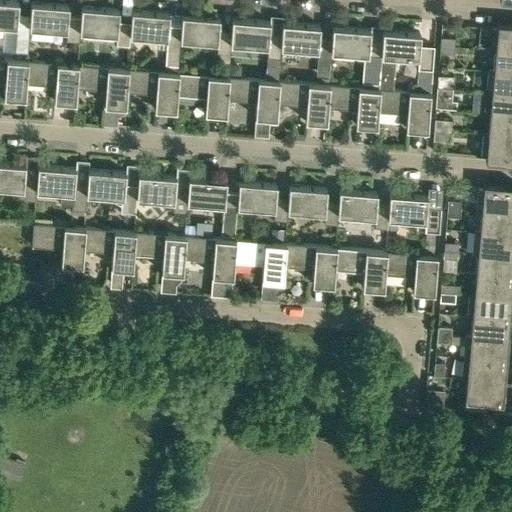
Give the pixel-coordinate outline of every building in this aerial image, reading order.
[(0,0),(0,24),(16,26),(16,37),(28,38),(29,27),(30,13),(18,12),(18,1),(0,0)] [(79,42),(79,31),(80,17),(68,16),(69,5),(31,2),(30,13),(29,27),(67,30),(66,41),(79,42)] [(129,46),(130,35),(131,21),(118,20),(119,9),(81,6),(80,17),(79,31),(117,34),(116,45),(129,46)] [(132,10),(131,21),(130,35),(167,38),(165,65),(165,71),(177,72),(180,39),(181,25),(168,24),(169,13),(132,10)] [(230,43),(231,29),(219,28),(219,17),(182,14),(181,25),(180,39),(217,42),(217,53),(229,54),(230,43)] [(280,58),(280,47),(281,33),(269,33),(270,21),(232,18),(231,29),(230,43),(268,46),(267,57),(280,58)] [(280,47),(318,50),(317,61),(330,62),(330,51),(332,37),(319,37),(320,25),(282,22),(281,33),(280,47)] [(511,23),(497,22),(497,28),(492,27),(490,49),(511,50),(511,23)] [(379,83),(381,55),(382,41),(369,41),(370,29),(332,26),(332,37),(330,51),(357,53),(356,58),(364,59),(362,82),(379,83)] [(434,46),(419,45),(420,33),(383,30),(382,41),(381,55),(418,58),(417,69),(432,70),(434,46)] [(455,38),(441,36),(440,45),(454,46),(455,38)] [(454,46),(440,45),(439,53),(454,54),(454,46)] [(488,69),(488,70),(511,71),(511,50),(490,49),(490,50),(495,50),(493,70),(488,69)] [(25,98),(26,83),(28,60),(0,57),(0,80),(5,81),(3,96),(25,98)] [(267,57),(265,79),(278,80),(280,58),(267,57)] [(75,102),(77,86),(78,64),(28,60),(26,83),(55,85),(54,100),(75,102)] [(126,106),(127,90),(129,68),(78,64),(77,86),(105,89),(104,104),(126,106)] [(176,110),(177,94),(179,72),(177,72),(165,71),(129,68),(127,90),(155,93),(154,108),(176,110)] [(511,93),(511,71),(488,70),(486,91),(511,93)] [(226,114),(227,98),(229,76),(179,72),(177,94),(206,97),(204,112),(226,114)] [(438,75),(437,87),(453,88),(454,76),(438,75)] [(276,118),(278,102),(279,80),(278,80),(265,79),(229,76),(227,98),(256,101),(255,116),(276,118)] [(330,84),(279,80),(278,102),(306,105),(305,120),(327,122),(328,106),(330,84)] [(380,88),(330,84),(328,106),(356,109),(355,124),(377,126),(378,110),(380,88)] [(452,101),(453,88),(437,87),(435,107),(447,108),(448,101),(452,101)] [(380,88),(378,110),(407,113),(405,128),(427,130),(430,92),(380,88)] [(484,112),(489,112),(511,114),(511,93),(486,91),(484,112)] [(483,132),(483,133),(511,135),(511,114),(489,112),(487,132),(483,132)] [(434,118),(433,129),(450,130),(451,120),(434,118)] [(433,129),(433,139),(449,140),(450,130),(433,129)] [(511,157),(511,135),(483,133),(481,155),(485,155),(485,160),(486,160),(503,162),(504,157),(511,157)] [(35,200),(36,190),(37,176),(24,175),(25,164),(0,161),(0,187),(23,189),(22,199),(35,200)] [(86,194),(87,180),(75,179),(76,168),(38,165),(37,176),(36,190),(59,192),(58,203),(73,204),(72,209),(85,210),(86,194)] [(88,169),(87,180),(86,194),(124,197),(123,207),(136,208),(136,198),(137,184),(125,183),(126,172),(88,169)] [(138,173),(137,184),(136,198),(174,201),(173,211),(186,212),(187,202),(188,188),(175,187),(176,175),(138,173)] [(189,177),(188,188),(187,202),(223,205),(221,236),(235,237),(237,206),(238,192),(225,191),(226,180),(189,177)] [(287,210),(288,196),(276,195),(277,184),(239,181),(238,192),(237,206),(275,209),(274,219),(286,220),(287,210)] [(504,185),(503,185),(483,183),(483,188),(478,188),(476,210),(511,212),(511,190),(504,190),(504,185)] [(336,224),(337,214),(338,200),(326,199),(327,188),(289,185),(288,196),(287,210),(325,213),(324,223),(336,224)] [(387,228),(388,218),(389,204),(376,203),(377,192),(339,189),(338,200),(337,214),(375,217),(374,227),(387,228)] [(389,204),(388,218),(425,221),(424,231),(439,232),(441,208),(426,207),(427,196),(390,193),(389,204)] [(448,199),(447,207),(459,208),(460,200),(448,199)] [(458,216),(459,208),(447,207),(446,215),(458,216)] [(511,212),(476,210),(481,211),(479,230),(474,230),(474,231),(511,233),(511,212)] [(83,249),(85,226),(33,222),(31,245),(62,247),(60,263),(82,265),(83,249)] [(136,230),(85,226),(83,249),(112,251),(111,267),(132,269),(134,253),(136,230)] [(271,228),(270,240),(282,241),(283,229),(271,228)] [(183,273),(184,257),(186,234),(136,230),(134,253),(162,255),(161,271),(183,273)] [(511,255),(511,233),(474,231),(472,252),(511,255)] [(234,261),(236,238),(186,234),(184,257),(212,259),(211,275),(233,277),(234,261)] [(284,265),(286,242),(236,238),(234,261),(263,263),(261,279),(283,281),(284,265)] [(458,242),(444,241),(444,249),(458,250),(458,242)] [(335,269),(337,246),(286,242),(284,265),(313,267),(312,283),(333,285),(335,269)] [(385,273),(387,250),(337,246),(335,269),(363,271),(362,287),(384,289),(385,273)] [(458,251),(444,249),(443,258),(457,259),(458,251)] [(437,254),(387,250),(385,273),(413,275),(412,291),(434,293),(437,254)] [(511,255),(472,252),(477,253),(475,273),(511,276),(511,255)] [(469,293),(469,294),(511,297),(511,294),(511,276),(475,273),(473,293),(469,293)] [(455,284),(441,283),(440,291),(454,293),(455,284)] [(454,293),(440,292),(439,300),(454,301),(454,293)] [(511,297),(469,294),(467,315),(510,318),(511,297)] [(465,336),(508,339),(510,318),(467,315),(472,316),(470,335),(465,335),(465,336)] [(437,325),(436,333),(450,335),(451,327),(437,325)] [(450,343),(450,335),(436,333),(436,341),(450,343)] [(508,339),(465,336),(463,357),(506,360),(508,339)] [(461,378),(505,381),(506,360),(463,357),(461,378)] [(443,364),(435,363),(434,375),(442,376),(443,364)] [(503,403),(505,381),(461,378),(466,379),(464,408),(484,410),(485,402),(503,403)] [(426,390),(425,402),(442,407),(443,392),(426,390)] [(480,412),(478,419),(492,424),(493,411),(480,412)]
